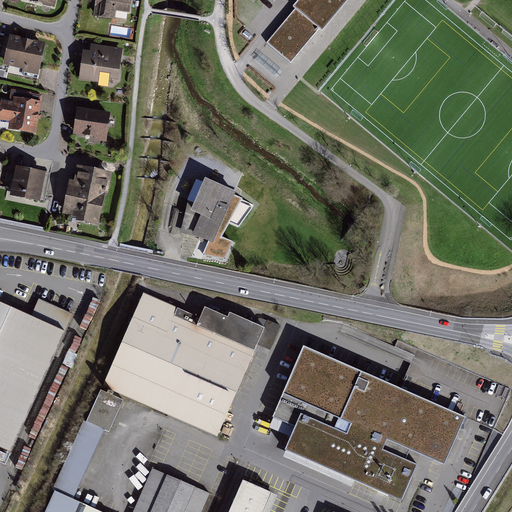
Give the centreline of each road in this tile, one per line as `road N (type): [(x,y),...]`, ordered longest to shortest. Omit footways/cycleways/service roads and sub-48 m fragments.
road 1 (secondary): [(511,341),(0,239)]
road 2 (unknown): [(0,279),(62,282),(77,298),(0,476)]
road 3 (unknown): [(235,449),(141,419),(102,488)]
road 4 (residential): [(0,147),(51,158),(71,34)]
